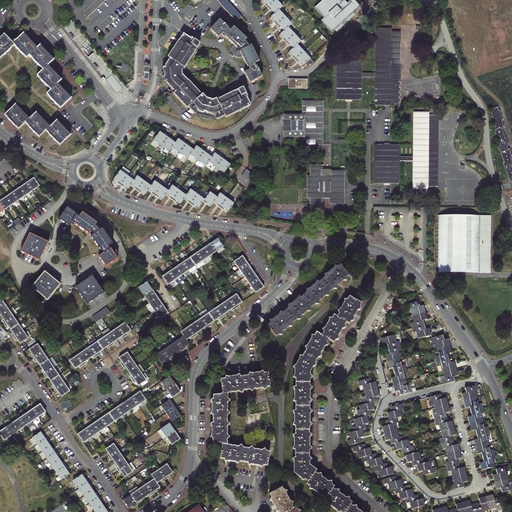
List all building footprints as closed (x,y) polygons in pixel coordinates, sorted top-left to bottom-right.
[(241,17),(225,0),(215,0),(235,22),(241,17)] [(278,10),(282,7),(275,0),(274,0),(267,8),(269,11),(270,10),(274,14),(278,10)] [(340,0),(322,0),(315,7),(324,18),(321,20),(332,32),(360,6),(353,0),(350,0),(348,3),(345,0),(343,0),(342,1),(340,0)] [(276,25),(285,17),(278,10),(274,14),(271,17),(275,22),(274,23),(276,25)] [(287,27),(291,24),(285,17),(276,25),(279,28),(280,27),(284,31),(287,27)] [(218,38),(222,34),(223,33),(225,35),(224,37),(232,44),(239,51),(242,57),(247,67),(248,67),(250,69),(248,70),(249,70),(244,73),(249,84),(262,77),(257,67),(255,67),(254,64),(259,62),(251,46),(249,47),(245,41),(246,39),(233,27),(229,31),(227,29),(228,28),(219,20),(210,30),(218,38)] [(285,43),(294,34),(287,27),(284,31),(280,35),(284,39),(283,40),(285,43)] [(399,104),(399,30),(387,31),(387,27),(377,28),(376,27),(376,72),(361,72),(361,59),(360,60),(338,60),(337,59),(337,101),(338,100),(360,101),(360,77),(376,77),(376,106),(377,105),(385,106),(386,107),(386,103),(398,103),(399,104)] [(29,56),(37,49),(23,34),(16,41),(12,44),(14,46),(26,58),(29,56)] [(188,45),(195,50),(199,44),(194,40),(193,41),(183,34),(179,40),(187,46),(188,45)] [(297,45),(300,41),(294,34),(285,43),(287,45),(288,44),(292,48),(297,45)] [(0,59),(14,46),(12,44),(11,43),(4,35),(0,38),(0,59)] [(196,50),(195,50),(188,45),(187,46),(179,40),(178,40),(167,57),(170,58),(183,68),(191,58),(196,50)] [(241,57),(242,57),(239,51),(232,44),(232,46),(231,48),(232,49),(232,51),(232,53),(230,54),(232,57),(234,55),(236,56),(237,57),(238,57),(240,57),(241,57)] [(295,60),(303,52),(297,45),(292,48),(289,52),(293,56),(292,57),(295,60)] [(29,56),(43,71),(48,66),(51,63),(53,60),(40,46),(37,49),(29,56)] [(302,66),(304,64),(310,59),(303,52),(295,60),(297,62),(298,61),(302,66)] [(179,70),(183,69),(183,68),(170,58),(165,66),(167,67),(170,72),(172,72),(172,70),(173,69),(174,68),(175,68),(176,67),(177,68),(178,69),(179,70)] [(310,59),(304,64),(308,67),(313,62),(310,59)] [(57,84),(61,80),(48,66),(43,71),(37,76),(50,91),(57,84)] [(181,71),(183,69),(179,70),(178,69),(177,68),(176,67),(175,68),(174,68),(173,69),(172,70),(172,72),(170,72),(171,75),(173,75),(173,77),(174,78),(175,79),(177,79),(179,78),(179,76),(184,77),(182,75),(181,71)] [(173,75),(171,75),(171,76),(168,84),(175,92),(181,87),(179,85),(186,79),(184,77),(179,76),(179,78),(177,79),(175,79),(174,78),(173,77),(173,75)] [(187,81),(186,79),(179,85),(181,87),(175,92),(173,94),(186,109),(188,107),(201,95),(188,80),(187,81)] [(289,80),(289,88),(306,88),(306,79),(289,80)] [(46,94),(60,109),(71,99),(57,84),(50,91),(46,94)] [(242,88),(234,92),(243,109),(250,105),(242,88)] [(15,101),(15,90),(3,90),(3,100),(15,101)] [(234,92),(216,100),(215,101),(219,110),(221,109),(224,116),(226,118),(243,109),(234,92)] [(214,100),(206,97),(205,97),(201,95),(188,107),(195,113),(194,115),(201,116),(202,118),(207,119),(209,118),(215,120),(216,119),(217,119),(224,116),(221,109),(219,110),(215,101),(214,100)] [(322,152),(322,100),(321,100),(321,101),(304,101),(304,100),(304,115),(286,115),(285,114),(285,138),(285,136),(303,137),(303,152),(304,151),(321,151),(322,152)] [(18,130),(19,129),(25,123),(29,120),(15,105),(4,115),(18,130)] [(511,156),(499,106),(490,108),(509,181),(511,180),(511,156)] [(415,191),(422,191),(423,191),(423,188),(436,188),(436,189),(437,188),(437,114),(424,115),(424,111),(423,112),(416,112),(415,111),(415,157),(399,156),(399,144),(376,144),(375,185),(376,184),(398,184),(398,185),(399,162),(415,162),(415,191)] [(25,123),(34,133),(39,138),(46,132),(50,128),(36,113),(29,120),(25,123)] [(50,128),(46,132),(50,137),(59,146),(70,136),(57,121),(50,128)] [(159,132),(156,136),(153,140),(161,146),(168,136),(165,134),(164,136),(159,132)] [(171,147),(175,143),(170,139),(171,138),(168,136),(161,146),(168,151),(171,147)] [(178,139),(175,143),(171,147),(179,153),(186,143),(184,141),(183,143),(178,139)] [(189,145),(186,143),(179,153),(187,159),(190,155),(193,150),(188,147),(189,145)] [(196,146),(193,150),(190,155),(197,160),(204,150),(202,149),(201,150),(196,146)] [(208,153),(204,150),(197,160),(205,166),(208,162),(211,157),(207,154),(208,153)] [(216,167),(223,158),(220,156),(219,157),(214,153),(211,157),(208,162),(216,167)] [(226,160),(223,158),(216,167),(224,173),(230,165),(225,161),(226,160)] [(343,204),(343,170),(342,170),(332,171),(331,170),(331,176),(322,176),(322,164),(321,165),(312,164),(311,176),(308,175),(308,199),(311,198),(311,209),(321,208),(321,198),(330,199),(330,205),(331,204),(341,204),(343,204)] [(119,185),(126,175),(120,170),(114,179),(118,182),(117,184),(119,185)] [(131,179),(126,175),(119,185),(122,187),(123,185),(127,189),(131,184),(135,179),(132,177),(131,179)] [(143,181),(137,176),(135,179),(131,184),(136,187),(135,189),(137,190),(143,181)] [(32,191),(39,186),(33,178),(28,181),(27,180),(25,181),(32,191)] [(25,196),(32,191),(25,181),(23,183),(24,184),(19,188),(25,196)] [(143,181),(137,190),(139,192),(140,191),(144,194),(148,189),(150,186),(143,181)] [(150,186),(148,189),(153,192),(152,194),(154,196),(161,186),(154,181),(150,186)] [(168,191),(166,193),(171,197),(170,198),(172,200),(179,191),(172,185),(168,191)] [(168,191),(161,186),(154,196),(156,197),(157,196),(162,199),(166,193),(168,191)] [(18,200),(25,196),(19,188),(14,191),(13,189),(11,191),(18,200)] [(185,196),(184,197),(189,201),(188,202),(190,204),(197,194),(190,189),(185,196)] [(18,200),(11,191),(9,192),(10,194),(5,197),(11,205),(18,200)] [(185,196),(179,191),(172,200),(174,202),(175,200),(180,203),(184,197),(185,196)] [(206,197),(214,202),(214,201),(217,197),(210,192),(206,197)] [(220,193),(217,197),(214,201),(219,205),(218,206),(220,207),(227,198),(220,193)] [(204,200),(197,194),(190,204),(192,206),(193,204),(198,208),(203,201),(204,200)] [(0,203),(4,210),(11,205),(5,197),(1,200),(0,199),(0,203)] [(211,205),(214,202),(206,197),(204,200),(203,201),(205,203),(206,202),(211,205)] [(234,203),(227,198),(220,207),(223,209),(223,208),(228,211),(234,203)] [(67,208),(59,219),(68,226),(71,222),(91,237),(103,254),(98,257),(105,267),(117,259),(110,249),(109,249),(107,247),(112,244),(102,229),(99,230),(94,226),(96,223),(81,213),(78,217),(67,208)] [(440,219),(439,271),(444,271),(444,272),(475,273),(475,269),(489,269),(489,221),(476,221),(476,216),(444,216),(444,219),(440,219)] [(47,242),(40,239),(29,234),(21,252),(39,261),(47,242)] [(211,241),(209,242),(216,252),(223,247),(217,239),(212,242),(211,241)] [(203,248),(209,257),(216,252),(209,242),(207,244),(208,245),(203,248)] [(195,252),(202,262),(209,257),(203,248),(198,252),(197,251),(195,252)] [(195,267),(202,262),(195,252),(193,253),(194,255),(189,258),(195,267)] [(242,256),(233,262),(238,270),(248,263),(247,261),(245,262),(242,256)] [(195,267),(189,258),(184,261),(184,260),(182,261),(188,271),(190,274),(197,269),(195,267)] [(181,276),(188,271),(182,261),(179,263),(180,264),(176,267),(181,276)] [(197,269),(197,270),(205,265),(202,262),(195,267),(197,269)] [(250,266),(248,263),(238,270),(244,278),(253,272),(249,267),(250,266)] [(310,311),(310,309),(310,308),(315,304),(318,304),(319,301),(325,296),(328,296),(329,292),(333,289),(336,289),(337,286),(343,280),(346,281),(346,277),(349,275),(340,264),(336,267),(334,266),(333,268),(326,274),(324,274),(324,277),(318,282),(316,281),(314,284),(308,289),(305,290),(306,293),(300,298),(298,296),(296,300),(291,304),(287,305),(288,308),(282,313),(279,312),(278,315),(272,320),(269,321),(270,324),(267,326),(276,337),(278,335),(282,335),(282,332),(288,327),(292,327),(292,323),(296,320),(300,320),(300,317),(306,311),(310,311)] [(174,281),(181,276),(176,267),(171,271),(170,269),(168,271),(174,281)] [(162,277),(168,285),(174,281),(168,271),(165,272),(166,274),(162,277)] [(59,284),(49,276),(44,272),(31,288),(41,296),(46,300),(59,284)] [(256,277),(253,272),(244,278),(249,285),(259,279),(257,276),(256,277)] [(92,276),(85,281),(81,283),(75,287),(87,304),(103,293),(92,276)] [(174,281),(177,284),(184,280),(181,276),(174,281)] [(261,281),(259,279),(249,285),(254,293),(263,287),(259,282),(261,281)] [(150,287),(149,286),(146,282),(138,288),(143,296),(153,289),(151,287),(150,287)] [(143,296),(148,304),(157,298),(154,293),(155,292),(153,289),(143,296)] [(241,302),(236,294),(229,299),(235,309),(237,308),(236,306),(241,302)] [(293,414),(293,417),(293,421),(292,424),(294,425),(294,434),(292,435),(293,438),(293,445),(292,448),(294,449),(294,457),(292,459),(293,461),(293,472),(300,477),(301,480),(304,479),(307,481),(305,483),(309,486),(308,488),(311,489),(318,494),(319,496),(322,495),(325,497),(323,499),(327,502),(326,505),(329,505),(336,510),(336,511),(337,511),(339,511),(340,511),(361,511),(356,508),(355,505),(351,505),(349,504),(351,502),(349,500),(348,497),(345,497),(338,492),(338,489),(334,490),(332,488),(333,486),(331,484),(330,481),(327,481),(321,476),(320,473),(317,474),(314,472),(316,470),(309,465),(309,461),(311,459),(308,456),(308,451),(311,448),(309,446),(309,437),(311,435),(309,433),(309,427),(311,424),(309,422),(309,413),(311,411),(309,409),(309,403),(311,400),(309,399),(309,390),(311,388),(309,385),(309,379),(311,377),(309,375),(309,371),(312,366),(315,365),(314,362),(317,357),(321,356),(320,353),(324,346),(327,345),(327,342),(328,339),(333,342),(335,340),(338,339),(338,336),(342,328),(345,328),(344,324),(345,322),(349,324),(350,321),(354,320),(353,317),(357,310),(360,309),(359,306),(361,303),(349,296),(346,299),(343,299),(343,302),(339,309),(336,311),(338,313),(336,316),(333,315),(331,318),(328,318),(328,321),(324,328),(321,329),(323,332),(321,335),(316,332),(314,335),(311,335),(310,338),(306,345),(304,347),(306,349),(302,356),(299,356),(299,359),(295,365),(292,366),(294,369),(293,375),(292,377),(295,378),(295,386),(292,387),(293,390),(293,397),(293,398),(292,401),(295,402),(294,410),(292,411),(293,414)] [(157,298),(148,304),(154,312),(164,305),(162,302),(161,303),(157,298)] [(235,309),(229,299),(222,304),(227,312),(232,308),(233,310),(235,309)] [(425,319),(422,306),(419,306),(417,301),(406,304),(407,309),(410,309),(414,322),(411,323),(413,333),(416,332),(418,339),(430,336),(428,329),(425,330),(422,320),(425,319)] [(0,315),(0,316),(8,310),(4,303),(0,306),(0,315)] [(222,304),(215,309),(221,318),(223,317),(222,315),(227,312),(222,304)] [(154,312),(159,319),(168,314),(164,308),(166,307),(164,305),(154,312)] [(110,313),(106,307),(91,317),(95,323),(110,313)] [(219,320),(221,318),(215,309),(208,313),(214,321),(218,318),(219,320)] [(3,324),(13,317),(8,310),(0,316),(3,320),(1,321),(3,324)] [(209,325),(214,321),(208,313),(201,318),(208,328),(210,326),(209,325)] [(18,324),(13,317),(3,324),(5,326),(6,325),(10,330),(18,324)] [(205,329),(208,328),(201,318),(194,323),(200,331),(204,328),(205,329)] [(86,321),(69,327),(72,335),(89,328),(86,321)] [(130,331),(125,323),(118,327),(124,337),(126,336),(126,334),(130,331)] [(195,334),(200,331),(194,323),(187,328),(194,337),(196,336),(195,334)] [(22,331),(18,324),(10,330),(13,334),(11,335),(13,338),(22,331)] [(118,327),(111,332),(116,340),(121,337),(122,339),(124,337),(118,327)] [(194,337),(187,328),(180,332),(183,337),(186,341),(191,337),(192,339),(194,337)] [(27,338),(22,331),(13,338),(14,340),(16,339),(19,344),(27,338)] [(104,337),(111,346),(113,345),(112,343),(116,340),(111,332),(104,337)] [(400,396),(412,393),(409,385),(406,385),(403,375),(407,375),(404,365),(401,366),(398,353),(401,352),(398,342),(395,343),(393,336),(381,339),(382,346),(386,345),(389,355),(385,356),(389,369),(392,368),(395,377),(391,378),(395,392),(399,391),(400,396)] [(450,353),(446,339),(443,340),(442,336),(430,339),(431,343),(435,342),(438,356),(435,357),(438,366),(441,366),(444,376),(440,377),(443,385),(455,382),(453,377),(457,376),(453,362),(450,363),(447,354),(450,353)] [(108,348),(111,346),(104,337),(97,342),(103,350),(107,347),(108,348)] [(184,348),(188,345),(186,341),(183,337),(176,341),(182,351),(185,349),(184,348)] [(182,351),(176,341),(169,346),(174,354),(179,351),(180,352),(182,351)] [(103,350),(97,342),(90,346),(96,356),(99,354),(98,353),(103,350)] [(31,356),(33,359),(42,352),(37,344),(29,350),(32,355),(31,356)] [(94,358),(96,356),(90,346),(83,351),(89,359),(93,356),(94,358)] [(170,357),(174,354),(169,346),(162,351),(169,360),(171,359),(170,357)] [(76,356),(83,366),(85,364),(84,362),(89,359),(83,351),(76,356)] [(167,361),(169,360),(162,351),(155,355),(160,364),(166,360),(167,361)] [(36,360),(39,366),(48,360),(42,352),(33,359),(34,361),(36,360)] [(122,366),(131,359),(126,352),(118,358),(121,363),(120,364),(122,366)] [(80,367),(83,366),(76,356),(69,361),(75,369),(79,366),(80,367)] [(125,367),(128,372),(136,366),(131,359),(122,366),(123,368),(125,367)] [(43,375),(53,368),(57,365),(59,364),(57,360),(51,364),(48,360),(39,366),(43,371),(42,372),(43,375)] [(57,365),(53,368),(58,375),(62,373),(57,365)] [(136,366),(128,372),(131,376),(129,377),(131,380),(141,373),(136,366)] [(46,376),(50,381),(58,375),(53,368),(43,375),(45,377),(46,376)] [(269,387),(267,373),(263,373),(262,371),(259,372),(251,374),(248,372),(247,375),(240,376),(239,374),(236,376),(228,377),(225,376),(224,378),(220,379),(222,393),(212,395),(212,399),(210,400),(211,402),(211,410),(210,413),(212,415),(212,422),(209,423),(211,426),(211,435),(210,437),(212,438),(212,442),(222,444),(219,458),(223,459),(224,462),(227,461),(236,462),(238,463),(240,461),(247,463),(248,465),(251,464),(259,465),(261,467),(262,465),(267,466),(269,452),(266,451),(264,448),(261,450),(253,449),(251,446),(248,448),(242,447),(240,445),(238,446),(227,444),(226,440),(229,437),(227,435),(227,427),(229,425),(226,422),(227,416),(229,414),(227,411),(227,402),(229,400),(226,397),(227,393),(239,391),(241,393),(243,391),(249,390),(251,392),(253,389),(262,388),(264,390),(266,387),(269,387)] [(146,380),(141,373),(131,380),(132,382),(134,381),(137,386),(146,380)] [(54,390),(63,383),(58,375),(50,381),(53,386),(52,387),(54,390)] [(169,376),(161,382),(166,390),(176,383),(174,381),(173,382),(169,376)] [(371,380),(359,383),(360,388),(363,387),(366,397),(362,398),(365,406),(360,407),(362,414),(359,415),(360,420),(355,421),(357,428),(353,429),(355,433),(350,434),(352,441),(349,442),(350,447),(362,443),(361,439),(365,438),(363,431),(367,430),(366,426),(370,424),(368,418),(372,417),(371,412),(375,411),(373,404),(377,403),(376,399),(379,397),(376,384),(372,385),(371,380)] [(69,391),(63,383),(54,390),(55,392),(57,392),(61,397),(69,391)] [(178,386),(176,383),(166,390),(171,398),(180,392),(176,387),(178,386)] [(477,389),(476,385),(464,388),(466,392),(462,394),(466,408),(469,407),(472,415),(468,417),(472,430),(476,429),(478,438),(474,440),(478,453),(482,452),(485,461),(481,462),(483,470),(495,466),(493,459),(497,458),(494,449),(490,450),(487,436),(490,435),(488,426),(484,427),(480,413),(484,412),(481,403),(478,404),(474,391),(477,389)] [(131,395),(138,406),(145,400),(139,391),(135,394),(134,393),(131,395)] [(453,485),(454,490),(466,486),(465,482),(469,481),(465,468),(461,469),(459,460),(463,458),(459,445),(455,446),(453,436),(456,435),(452,421),(449,422),(446,413),(450,412),(446,398),(443,399),(441,394),(429,398),(431,403),(434,402),(437,412),(434,413),(437,426),(440,425),(444,438),(441,439),(443,449),(446,448),(450,461),(447,462),(450,472),(453,471),(457,484),(453,485)] [(129,399),(124,402),(130,411),(138,406),(131,395),(128,397),(129,399)] [(160,406),(166,414),(176,407),(174,404),(173,405),(169,400),(160,406)] [(130,411),(124,402),(120,405),(119,406),(118,405),(115,406),(122,416),(130,411)] [(35,406),(33,407),(39,417),(46,412),(40,404),(36,407),(35,406)] [(404,410),(402,405),(391,408),(392,413),(388,414),(390,421),(386,422),(387,427),(383,428),(387,441),(391,440),(392,445),(396,444),(398,451),(402,450),(403,454),(415,451),(413,446),(410,447),(408,441),(404,442),(403,437),(399,438),(396,424),(399,423),(398,419),(402,418),(400,411),(404,410)] [(115,422),(122,416),(115,406),(113,408),(114,409),(109,413),(115,422)] [(39,417),(33,407),(31,408),(31,410),(27,413),(32,422),(39,417)] [(178,410),(176,407),(166,414),(171,422),(180,416),(176,411),(178,410)] [(32,422),(27,413),(22,416),(21,415),(19,417),(25,426),(32,422)] [(107,427),(115,422),(109,413),(104,416),(103,417),(102,415),(100,417),(107,427)] [(18,419),(13,423),(18,431),(25,426),(19,417),(17,418),(18,419)] [(107,427),(100,417),(98,418),(98,420),(93,424),(99,432),(107,427)] [(18,431),(13,423),(8,426),(7,424),(5,426),(11,436),(18,431)] [(173,429),(169,423),(160,429),(158,431),(163,439),(166,437),(176,431),(174,428),(173,429)] [(87,426),(84,428),(91,438),(99,432),(93,424),(89,426),(88,427),(87,426)] [(11,436),(5,426),(3,427),(4,429),(0,431),(0,434),(4,440),(11,436)] [(91,438),(84,428),(82,429),(83,431),(77,434),(83,443),(91,438)] [(166,437),(171,445),(180,440),(176,434),(177,433),(176,431),(166,437)] [(38,445),(47,438),(46,436),(45,437),(41,432),(33,438),(38,445)] [(38,445),(42,451),(51,446),(48,441),(49,440),(47,438),(38,445)] [(122,446),(127,442),(123,438),(119,441),(122,446)] [(109,457),(118,451),(122,449),(120,445),(116,448),(114,444),(105,450),(109,454),(107,455),(109,457)] [(367,445),(354,448),(355,453),(358,452),(360,459),(365,458),(367,463),(370,462),(372,468),(376,467),(378,472),(381,471),(382,477),(395,474),(393,468),(389,469),(388,464),(384,465),(382,458),(379,459),(377,454),(373,455),(371,449),(368,450),(367,445)] [(47,458),(57,452),(55,450),(54,450),(51,446),(42,451),(47,458)] [(112,459),(115,464),(123,458),(118,451),(109,457),(110,460),(112,459)] [(47,458),(52,465),(60,460),(57,455),(58,454),(57,452),(47,458)] [(425,476),(437,473),(436,468),(432,469),(430,462),(426,464),(424,459),(421,460),(419,453),(408,457),(410,463),(413,463),(414,467),(418,466),(420,473),(424,472),(425,476)] [(128,465),(123,458),(115,464),(118,468),(116,469),(118,471),(128,465)] [(52,465),(57,472),(66,466),(65,464),(64,464),(60,460),(52,465)] [(135,470),(131,463),(128,465),(118,471),(119,473),(121,472),(124,477),(135,470)] [(173,473),(167,464),(159,469),(165,480),(168,478),(167,477),(173,473)] [(57,472),(62,479),(70,474),(67,469),(68,468),(66,466),(57,472)] [(510,470),(508,466),(497,469),(498,473),(494,475),(498,488),(502,487),(503,491),(511,488),(511,483),(510,484),(506,471),(510,470)] [(151,475),(154,479),(157,484),(162,480),(163,482),(165,480),(159,469),(156,471),(151,475)] [(74,481),(80,489),(90,482),(88,479),(87,480),(83,475),(74,481)] [(413,509),(426,506),(424,499),(420,500),(419,495),(415,496),(413,490),(409,491),(408,486),(404,487),(402,481),(398,482),(397,477),(385,480),(387,485),(390,484),(392,491),(396,489),(397,494),(400,493),(402,500),(406,499),(408,503),(411,502),(413,509)] [(131,493),(149,480),(148,479),(130,491),(131,493)] [(146,484),(153,495),(155,493),(155,491),(160,488),(157,484),(154,479),(146,484)] [(85,496),(94,490),(90,485),(92,484),(90,482),(80,489),(85,496)] [(153,495),(146,484),(138,490),(144,498),(150,495),(151,496),(153,495)] [(299,511),(300,511),(297,509),(295,507),(293,508),(291,506),(292,502),(290,502),(286,494),(287,491),(283,490),(282,487),(269,494),(271,497),(270,500),(272,501),(276,508),(276,511),(279,511),(299,511)] [(85,496),(90,504),(100,497),(99,494),(97,495),(94,490),(85,496)] [(122,500),(128,509),(134,505),(135,507),(138,505),(130,495),(127,490),(123,493),(127,497),(122,500)] [(144,498),(138,490),(130,495),(138,505),(140,504),(139,502),(144,498)] [(503,509),(499,497),(496,498),(494,494),(480,498),(481,502),(472,504),(471,500),(457,504),(458,508),(449,510),(448,506),(434,510),(435,511),(484,511),(484,510),(497,506),(498,510),(503,509)] [(96,511),(104,506),(101,501),(102,500),(100,497),(90,504),(96,511)]
